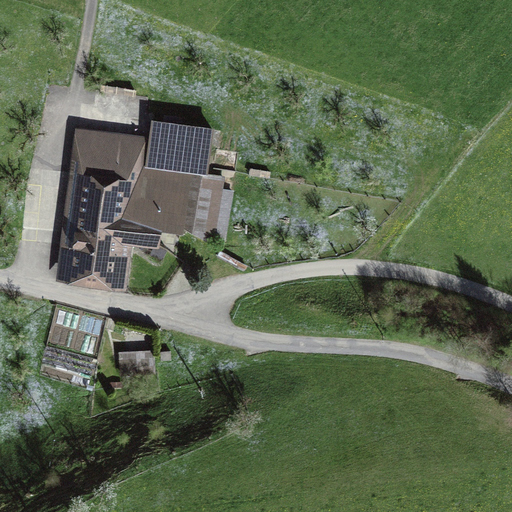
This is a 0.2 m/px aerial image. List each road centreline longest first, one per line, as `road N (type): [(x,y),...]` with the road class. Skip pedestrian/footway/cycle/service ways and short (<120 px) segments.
road 1 (unclassified): [(159,315),(243,283),(350,267),(422,274),(511,304)]
road 2 (unclassified): [(159,315),(258,341),(438,359),(511,386)]
road 3 (unclassified): [(0,280),(159,315)]
